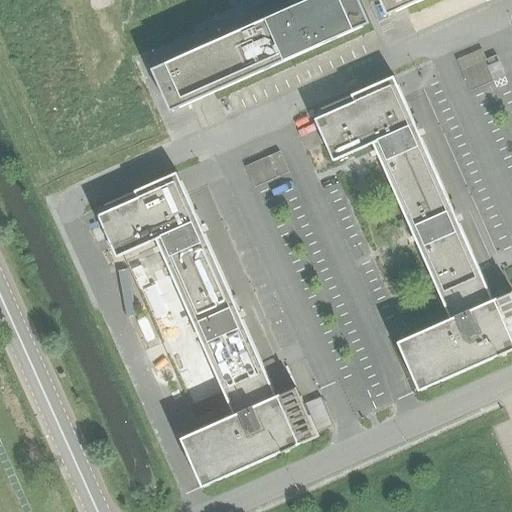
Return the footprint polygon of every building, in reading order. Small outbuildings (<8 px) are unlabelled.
[(310,0),(299,5),(301,8),(294,11),(293,8),(258,23),(152,70),(160,89),(161,89),(171,112),(212,94),(370,24),(359,0),(310,0)] [(511,0),(379,0),(387,16),(409,6),(409,7),(424,0),(511,0)] [(484,61),(461,71),(470,92),(493,82),(484,61)] [(511,292),(511,293),(493,301),(458,222),(456,223),(454,218),(456,217),(420,137),(418,138),(416,133),(418,132),(394,77),(351,96),(354,102),(315,120),(333,162),(373,144),(375,151),(377,150),(379,155),(378,156),(413,236),(415,235),(417,240),(415,241),(450,319),(397,343),(408,366),(419,392),(511,350),(511,292)] [(278,147),(245,162),(254,183),(288,168),(278,147)] [(296,388),(294,389),(276,397),(273,391),(241,318),(239,319),(237,314),(239,313),(203,233),(201,234),(199,229),(201,228),(177,173),(134,192),(137,199),(98,216),(117,258),(156,241),(159,247),(161,246),(163,251),(161,252),(197,332),(199,331),(201,336),(199,337),(234,416),(181,439),(203,488),(318,437),(296,388)] [(149,284),(141,266),(132,270),(140,288),(149,284)] [(332,425),(320,398),(306,405),(318,432),(332,425)]
